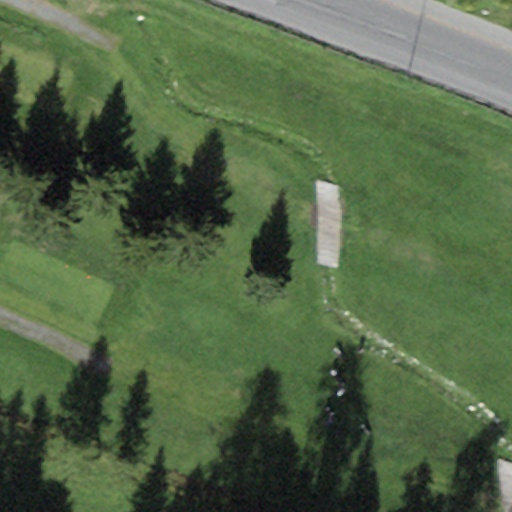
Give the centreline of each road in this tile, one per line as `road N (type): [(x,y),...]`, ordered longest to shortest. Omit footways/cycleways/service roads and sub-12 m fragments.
road 1 (track): [(36,0),(208,62),(467,136),(511,159)]
road 2 (tertiary): [(327,0),(511,72)]
